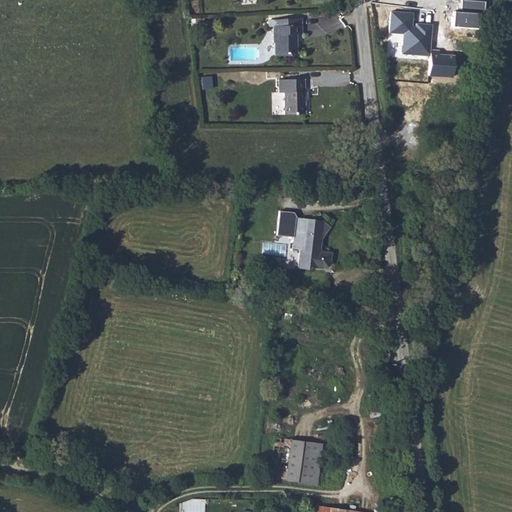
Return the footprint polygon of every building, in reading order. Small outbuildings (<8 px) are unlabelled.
[(308,29),(308,10),(281,11),(281,21),(284,21),(285,37),(287,37),(288,51),(297,51),(297,48),(307,48),(307,37),(302,37),(302,29),(308,29)] [(412,13),(390,12),(389,34),(402,34),(400,55),(428,56),(429,49),(431,25),(412,24),(412,13)] [(439,50),(429,49),(428,56),(427,78),(453,79),(454,55),(439,54),(439,50)] [(310,74),(284,75),(285,88),(290,88),(290,108),(311,107),(310,96),(313,96),(313,87),(310,87),(310,74)] [(302,206),(284,204),(282,229),(299,230),(298,242),(302,242),(300,262),(310,265),(311,262),(324,264),(335,256),(335,247),(323,246),(323,231),(334,222),(328,213),(302,211),(302,206)] [(324,446),(277,440),(271,479),(318,486),(324,446)]
